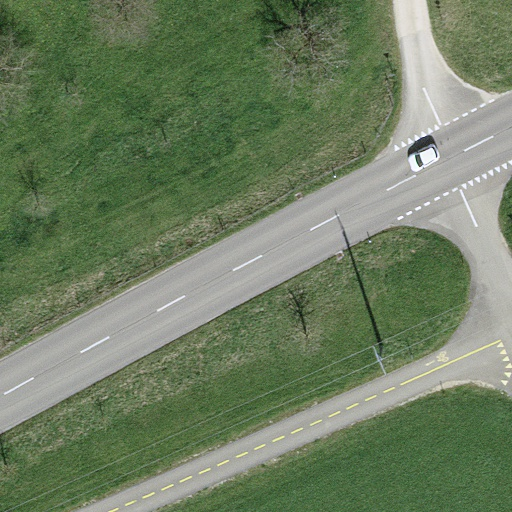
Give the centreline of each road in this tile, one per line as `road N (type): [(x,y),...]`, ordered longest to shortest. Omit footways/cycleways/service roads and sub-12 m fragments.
road 1 (tertiary): [(511,124),(0,396)]
road 2 (track): [(511,334),(109,511)]
road 3 (track): [(403,0),(404,34),(450,155)]
